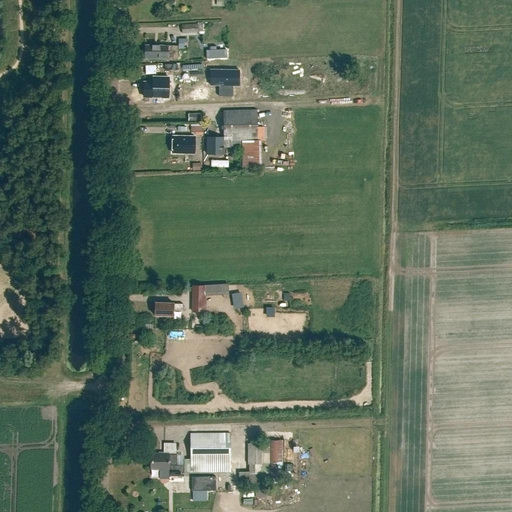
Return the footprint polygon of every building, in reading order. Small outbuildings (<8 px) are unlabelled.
[(196,22),(196,23),(180,24),(180,33),(197,32),(197,34),(201,34),(201,22),(196,22)] [(167,46),(145,46),(144,58),(167,59),(177,60),(178,46),(167,46)] [(143,73),(154,73),(154,65),(143,65),(143,73)] [(239,70),(211,70),(211,86),(219,86),(219,96),(233,97),(233,86),(239,86),(239,70)] [(154,77),(154,82),(145,82),(145,97),(169,97),(169,77),(154,77)] [(242,146),(242,140),(258,140),(257,110),(223,111),(224,138),(206,139),(207,155),(225,154),(224,147),(230,147),(242,146)] [(194,153),(194,136),(172,136),(172,153),(194,153)] [(192,311),(204,312),(204,296),(228,295),(228,284),(205,286),(205,285),(192,285),(192,311)] [(239,291),(229,293),(232,308),(242,306),(239,291)] [(182,311),(182,304),(173,304),(173,303),(155,303),(155,316),(173,316),(173,311),(182,311)] [(229,433),(189,433),(189,472),(229,471),(229,433)] [(280,477),(281,477),(281,439),(267,440),(267,443),(246,443),(246,464),(248,464),(248,473),(238,473),(238,484),(258,483),(258,478),(272,478),(280,477)] [(169,455),(169,454),(151,454),(151,468),(159,468),(159,479),(167,479),(167,476),(183,476),(183,465),(175,465),(175,455),(169,455)] [(190,476),(190,490),(215,490),(214,476),(190,476)]
